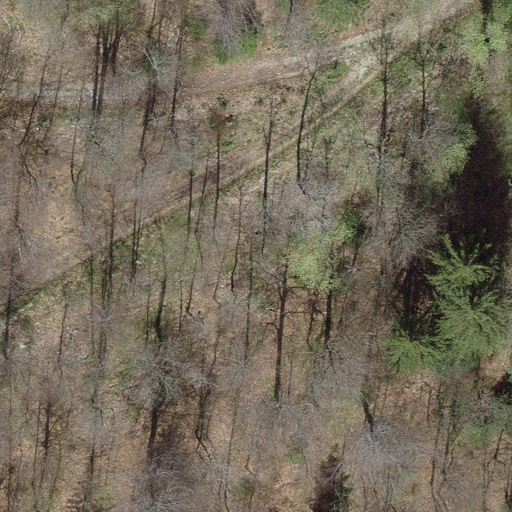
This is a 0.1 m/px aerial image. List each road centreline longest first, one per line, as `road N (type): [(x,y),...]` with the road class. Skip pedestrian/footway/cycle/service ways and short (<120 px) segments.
road 1 (track): [(398,37),(317,125),(241,180),(0,312)]
road 2 (track): [(0,83),(275,62),(398,37),(474,0)]
